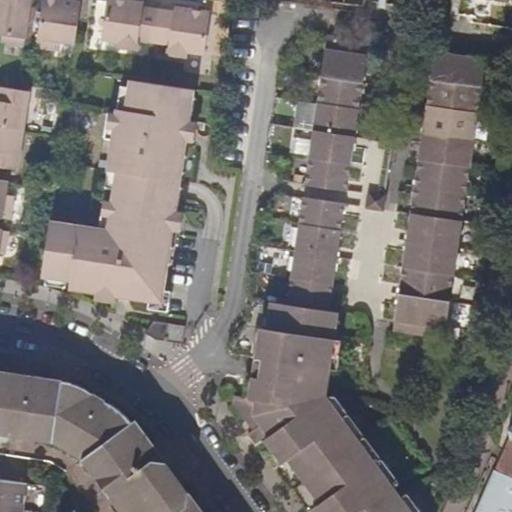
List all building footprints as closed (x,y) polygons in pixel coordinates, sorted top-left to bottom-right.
[(26,38),(32,0),(0,0),(0,33),(2,34),(1,42),(25,46),(26,38)] [(76,45),(83,0),(43,0),(38,39),(37,47),(59,50),(61,42),(76,45)] [(144,2),(131,0),(108,0),(103,40),(119,43),(118,48),(137,51),(138,45),(143,7),(144,2)] [(511,0),(279,0),(279,3),(292,2),(346,11),(347,0),(493,0),(493,1),(511,3),(511,0)] [(175,12),(173,11),(167,50),(167,55),(187,58),(188,53),(203,55),(210,11),(207,11),(176,6),(175,12)] [(328,35),(307,183),(347,189),(359,108),(363,82),(367,53),(369,41),(328,35)] [(396,320),(395,331),(444,339),(446,328),(450,301),(454,275),(458,247),(474,140),(482,85),(486,58),(436,50),(431,77),(424,132),(420,159),(416,184),(412,211),(408,239),(400,293),(396,320)] [(196,89),(149,81),(128,78),(123,109),(116,108),(106,170),(115,172),(107,228),(51,220),(49,236),(43,278),(69,281),(68,291),(163,304),(196,89)] [(0,85),(0,125),(25,129),(31,91),(0,85)] [(0,125),(0,166),(19,170),(25,129),(0,125)] [(9,179),(0,178),(0,216),(4,217),(12,219),(16,196),(7,195),(9,179)] [(369,191),(366,207),(383,210),(386,194),(369,191)] [(303,197),(287,304),(329,311),(334,283),(337,257),(345,203),(303,197)] [(11,230),(0,228),(0,251),(7,253),(11,230)] [(413,511),(392,484),(375,460),(327,396),(334,351),(339,313),(329,311),(287,304),(270,302),(266,328),(260,327),(256,356),(250,397),(235,396),(234,405),(253,430),(249,433),(307,511),(413,511)] [(156,338),(169,322),(155,320),(147,331),(156,338)] [(182,342),(185,324),(169,322),(167,340),(182,342)] [(82,460),(120,511),(204,511),(197,502),(135,419),(132,422),(104,398),(87,390),(62,380),(0,369),(0,434),(7,435),(53,443),(82,460)] [(511,424),(508,428),(511,437),(497,468),(511,474),(511,424)] [(511,511),(511,479),(493,470),(474,511),(511,511)] [(0,511),(23,511),(28,484),(0,479),(0,511)]
